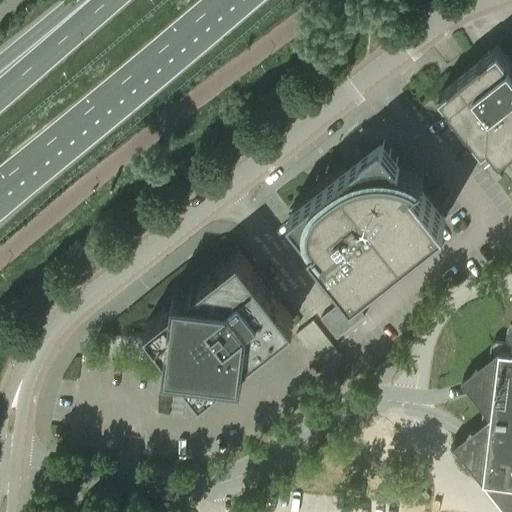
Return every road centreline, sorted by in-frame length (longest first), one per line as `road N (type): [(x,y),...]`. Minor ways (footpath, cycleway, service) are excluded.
road 1 (unclassified): [(5,467),(27,372),(54,328),(396,54),(457,10),(487,0)]
road 2 (residential): [(5,467),(227,483),(344,403),(397,401)]
road 3 (motorway): [(0,192),(229,0)]
road 4 (residential): [(397,401),(443,308),(478,287),(511,286)]
road 5 (trunk): [(108,2),(0,95)]
road 6 (residential): [(397,401),(468,511)]
road 7 (trunk): [(108,2),(0,76)]
